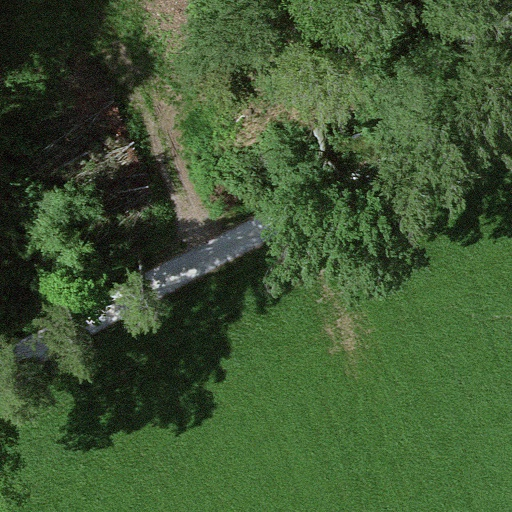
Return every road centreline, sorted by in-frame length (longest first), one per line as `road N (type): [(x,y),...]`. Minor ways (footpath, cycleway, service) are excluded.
road 1 (track): [(511,125),(209,258),(0,368)]
road 2 (track): [(209,258),(87,0)]
